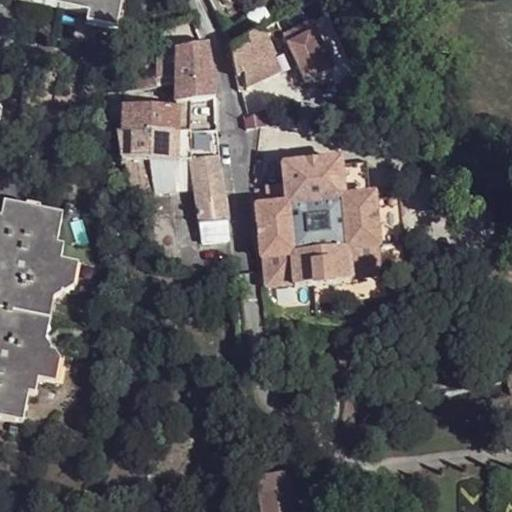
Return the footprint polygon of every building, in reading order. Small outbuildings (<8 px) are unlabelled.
[(14,0),(14,1),(58,9),(59,0),(14,0)] [(59,0),(58,9),(87,15),(85,24),(115,30),(121,0),(59,0)] [(313,27),(283,40),(304,88),(333,74),(313,27)] [(229,48),(236,76),(244,74),(247,90),(255,85),(282,72),(264,31),(229,48)] [(190,105),(216,101),(207,47),(177,52),(177,86),(178,106),(181,106),(190,105)] [(244,74),(236,76),(240,94),(247,90),(244,74)] [(126,111),(125,137),(190,136),(190,105),(181,106),(181,111),(126,111)] [(125,137),(121,138),(124,162),(148,163),(178,164),(190,166),(218,162),(220,161),(220,160),(218,144),(218,139),(218,136),(190,136),(125,137)] [(127,163),(124,162),(130,199),(154,197),(148,163),(127,163)] [(148,163),(154,197),(194,193),(200,228),(202,248),(229,245),(227,225),(226,205),(218,162),(190,166),(178,164),(148,163)] [(284,187),(286,207),(272,207),(256,208),(260,262),(263,262),(265,289),(292,287),(292,290),(348,285),(348,282),(377,280),(375,251),(377,251),(371,199),(342,201),(339,170),(283,174),(284,187)] [(271,188),(272,207),(286,207),(284,187),(271,188)] [(56,243),(62,214),(0,201),(0,418),(24,422),(29,394),(36,395),(39,379),(46,381),(50,362),(43,361),(45,350),(36,348),(48,289),(56,291),(58,280),(65,282),(69,261),(62,261),(65,245),(56,243)] [(290,511),(286,474),(253,479),(257,511),(290,511)]
